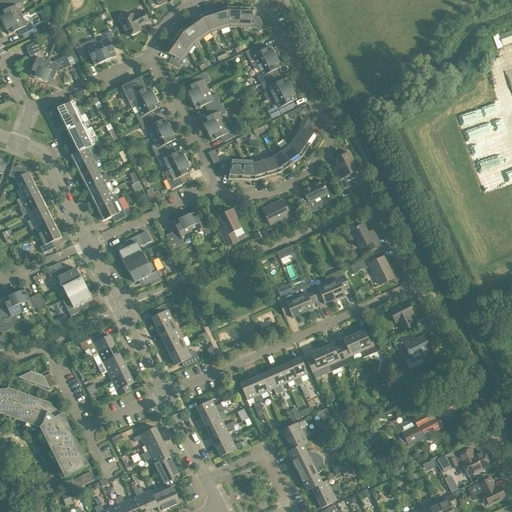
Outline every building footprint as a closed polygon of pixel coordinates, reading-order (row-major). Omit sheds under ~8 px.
[(0,0),(0,4),(3,11),(0,12),(0,17),(0,19),(0,18),(0,20),(2,25),(21,15),(16,5),(20,3),(19,0),(0,0)] [(227,8),(224,8),(214,12),(220,30),(229,27),(227,8)] [(240,8),(227,8),(229,27),(239,27),(240,8)] [(253,9),(240,8),(239,27),(249,28),(257,29),(259,33),(265,29),(259,17),(252,16),(253,9)] [(140,30),(139,27),(148,22),(143,11),(133,16),(133,15),(120,21),(128,37),(140,30)] [(214,12),(201,15),(210,33),(220,30),(214,12)] [(21,15),(2,25),(5,30),(6,30),(9,35),(19,30),(22,35),(34,29),(31,23),(24,22),(21,15)] [(201,15),(191,23),(202,39),(210,33),(201,15)] [(50,20),(39,25),(42,30),(52,25),(50,20)] [(191,23),(186,27),(180,31),(194,45),(202,39),(191,23)] [(511,31),(499,35),(503,46),(511,42),(511,30),(511,31)] [(107,39),(97,43),(105,62),(111,60),(110,59),(115,57),(111,46),(116,43),(111,31),(105,34),(107,39)] [(180,31),(172,42),(188,53),(194,45),(180,31)] [(47,61),(36,57),(39,51),(34,41),(24,46),(33,65),(29,76),(34,78),(34,79),(40,81),(47,61)] [(172,42),(169,47),(165,53),(171,56),(168,62),(179,68),(182,61),(188,53),(172,42)] [(97,43),(86,48),(84,43),(78,46),(83,58),(89,55),(94,66),(99,64),(99,65),(105,62),(97,43)] [(270,47),(259,52),(256,46),(245,52),(250,62),(254,60),(257,66),(276,57),(273,51),(272,51),(270,47)] [(58,65),(47,61),(40,81),(46,83),(46,82),(51,84),(56,73),(71,66),(66,56),(61,59),(58,65)] [(257,66),(260,72),(256,74),(261,84),(272,78),(278,76),(275,70),(280,68),(278,63),(279,62),(276,57),(257,66)] [(193,78),(196,84),(185,89),(187,94),(186,94),(189,100),(208,90),(205,84),(210,82),(205,72),(193,78)] [(272,78),(261,84),(265,94),(264,95),(267,101),(273,98),(292,89),(289,83),(288,83),(286,79),(280,81),(278,76),(272,78)] [(139,79),(140,78),(140,77),(121,86),(121,87),(122,87),(125,92),(124,92),(129,102),(133,100),(136,106),(155,97),(152,91),(151,92),(149,87),(144,89),(139,79)] [(273,98),(276,104),(272,106),(273,109),(267,111),(271,119),(294,108),(291,102),(296,100),(294,95),(295,94),(292,89),(273,98)] [(211,97),(208,90),(189,100),(192,106),(193,105),(195,110),(206,105),(209,110),(220,104),(216,94),(211,97)] [(136,106),(139,112),(135,115),(140,124),(151,119),(149,113),(159,108),(157,103),(158,103),(155,97),(136,106)] [(80,106),(76,108),(73,101),(56,109),(59,115),(58,115),(61,121),(82,110),(80,106)] [(209,110),(211,115),(201,121),(203,125),(202,126),(205,132),(224,122),(221,116),(225,114),(220,104),(209,110)] [(294,116),(302,113),(300,108),(292,112),(294,116)] [(84,114),(82,110),(61,121),(64,126),(65,126),(67,131),(83,123),(80,117),(84,114)] [(314,139),(315,138),(317,136),(310,132),(313,126),(309,118),(304,116),(299,127),(293,136),(309,147),(312,142),(314,141),(314,139)] [(151,119),(140,124),(145,134),(149,132),(152,138),(171,129),(168,123),(167,124),(165,119),(154,124),(151,119)] [(227,128),(224,122),(205,132),(208,137),(209,137),(211,142),(222,136),(225,142),(236,136),(231,126),(227,128)] [(87,130),(83,123),(67,131),(73,142),(93,132),(91,128),(87,130)] [(152,138),(155,144),(151,147),(156,156),(167,151),(165,145),(175,140),(173,135),(174,135),(171,129),(152,138)] [(94,145),(98,142),(93,132),(73,142),(78,153),(94,145)] [(293,136),(287,144),(301,158),(309,147),(293,136)] [(301,158),(287,144),(279,150),(290,165),(301,158)] [(94,145),(78,153),(71,156),(74,161),(73,162),(75,167),(97,157),(95,153),(90,155),(87,148),(94,145)] [(290,165),(279,150),(271,156),(280,173),(290,165)] [(170,156),(167,151),(156,156),(160,166),(165,164),(168,170),(187,161),(184,155),(183,155),(181,151),(170,156)] [(349,187),(344,177),(355,172),(350,162),(353,161),(349,152),(335,159),(341,173),(336,175),(343,190),(349,187)] [(271,156),(261,158),(267,177),(280,173),(271,156)] [(99,161),(97,157),(75,167),(78,173),(79,172),(82,178),(98,170),(95,163),(99,161)] [(261,158),(252,161),(254,181),(267,177),(261,158)] [(242,161),(232,161),(225,159),(222,171),(229,172),(228,180),(241,180),(242,161)] [(187,161),(168,170),(173,180),(169,183),(171,188),(183,182),(180,177),(191,172),(189,167),(190,166),(187,161)] [(252,161),(242,161),(241,180),(254,181),(252,161)] [(15,167),(15,168),(12,167),(8,177),(15,179),(21,190),(17,191),(17,192),(33,184),(34,183),(32,178),(31,178),(28,173),(24,171),(24,170),(24,169),(24,168),(23,167),(23,166),(22,166),(20,165),(19,165),(18,165),(17,166),(16,166),(15,167)] [(101,176),(98,170),(82,178),(87,188),(107,178),(105,174),(101,176)] [(106,185),(110,183),(107,178),(87,188),(92,199),(109,191),(106,185)] [(302,191),(305,196),(297,200),(305,216),(313,212),(308,203),(327,194),(321,181),(302,191)] [(134,184),(132,185),(135,191),(141,187),(138,182),(134,184)] [(17,192),(20,198),(16,200),(18,205),(23,203),(40,194),(37,189),(36,189),(33,184),(17,192)] [(154,194),(151,189),(147,191),(151,200),(156,198),(154,194)] [(118,200),(116,196),(113,199),(109,191),(92,199),(98,210),(118,200)] [(42,200),(40,194),(23,203),(18,205),(20,209),(25,207),(28,213),(44,205),(41,200),(42,200)] [(120,204),(118,200),(98,210),(103,221),(111,217),(114,223),(127,217),(123,210),(119,212),(116,206),(120,204)] [(291,205),(286,208),(282,200),(262,210),(270,225),(289,215),(292,220),(298,218),(291,205)] [(28,213),(31,220),(27,222),(29,226),(33,224),(50,216),(48,210),(47,210),(44,205),(28,213)] [(237,241),(233,232),(239,229),(234,219),(236,218),(232,210),(218,216),(225,230),(220,232),(227,247),(237,241)] [(190,214),(184,216),(192,236),(203,231),(205,236),(210,233),(205,221),(200,223),(195,213),(190,215),(190,214)] [(53,221),(50,216),(33,224),(29,226),(31,230),(35,228),(38,234),(39,235),(55,227),(52,222),(53,221)] [(178,233),(172,235),(178,247),(183,245),(181,240),(192,236),(184,216),(178,219),(178,220),(173,222),(178,233)] [(374,235),(369,237),(363,225),(351,230),(360,248),(366,245),(369,251),(380,245),(374,235)] [(39,235),(38,234),(34,237),(36,241),(41,239),(44,245),(40,247),(43,254),(55,248),(52,242),(60,238),(58,232),(56,226),(55,227),(39,235)] [(126,241),(129,246),(118,252),(120,254),(119,254),(122,261),(123,261),(124,262),(135,256),(142,253),(139,247),(150,242),(145,232),(126,241)] [(178,247),(172,235),(167,238),(172,250),(178,247)] [(292,246),(287,248),(290,255),(295,253),(292,246)] [(147,251),(142,253),(124,262),(129,272),(152,261),(147,251)] [(283,263),(296,258),(294,254),(281,259),(283,263)] [(394,278),(383,257),(369,264),(379,285),(394,278)] [(152,261),(129,272),(130,274),(129,274),(132,281),(133,281),(134,283),(140,280),(143,285),(160,277),(155,267),(152,261)] [(366,268),(362,261),(350,267),(353,274),(366,268)] [(62,268),(54,272),(51,266),(47,269),(54,284),(60,282),(63,288),(81,279),(80,277),(81,277),(77,270),(76,271),(75,268),(65,274),(62,268)] [(327,283),(334,300),(345,295),(343,291),(349,288),(343,275),(327,283)] [(81,279),(63,288),(68,298),(86,289),(81,279)] [(327,283),(311,290),(316,302),(322,300),(324,304),(334,300),(327,283)] [(308,285),(292,291),(302,314),(313,309),(311,305),(316,302),(311,290),(310,290),(308,285)] [(86,289),(68,298),(62,301),(70,317),(87,308),(85,303),(91,300),(90,297),(91,297),(87,290),(86,291),(86,289)] [(361,289),(356,292),(360,300),(365,297),(361,289)] [(35,299),(29,301),(25,290),(20,292),(19,291),(14,293),(21,313),(32,309),(34,313),(41,311),(46,308),(40,296),(35,299)] [(302,314),(292,291),(276,298),(278,304),(284,317),(290,314),(292,318),(302,314)] [(3,299),(6,307),(0,309),(0,316),(2,326),(3,332),(3,334),(6,334),(8,333),(10,331),(13,329),(14,328),(15,325),(16,323),(16,321),(15,318),(14,316),(21,313),(14,293),(8,296),(8,297),(3,299)] [(413,326),(408,316),(413,314),(407,302),(389,311),(395,323),(398,321),(403,331),(413,326)] [(153,311),(155,316),(151,318),(156,328),(173,320),(165,305),(153,311)] [(177,329),(173,320),(156,328),(161,338),(177,329)] [(177,329),(161,338),(165,347),(182,338),(177,329)] [(363,331),(353,335),(360,352),(363,358),(379,351),(371,332),(365,335),(363,331)] [(109,335),(105,338),(102,332),(79,344),(82,349),(86,351),(89,349),(92,356),(114,346),(109,335)] [(343,340),(344,344),(339,346),(344,359),(360,352),(353,335),(343,340)] [(412,362),(422,357),(431,353),(423,337),(413,342),(411,336),(396,343),(399,349),(400,349),(406,360),(410,357),(412,362)] [(182,338),(165,347),(170,356),(186,348),(182,338)] [(331,345),(321,349),(328,366),(331,372),(347,365),(344,359),(339,346),(333,349),(331,345)] [(119,355),(114,346),(92,356),(97,366),(119,355)] [(188,351),(186,348),(170,356),(175,366),(181,363),(183,367),(199,360),(195,351),(193,350),(192,350),(190,351),(188,351)] [(310,354),(312,358),(306,361),(312,373),(315,379),(331,372),(328,366),(321,349),(310,354)] [(123,364),(119,355),(97,366),(101,375),(107,372),(123,364)] [(290,363),(299,385),(303,384),(300,377),(307,374),(300,358),(290,363)] [(296,387),(299,385),(290,363),(280,367),(287,383),(293,380),(296,387)] [(123,364),(107,372),(111,381),(128,373),(123,364)] [(287,383),(280,367),(270,371),(280,394),(283,392),(280,386),(287,383)] [(280,394),(270,371),(260,376),(267,392),(273,389),(276,395),(280,394)] [(30,372),(18,377),(49,389),(44,377),(30,372)] [(133,383),(128,373),(111,381),(116,391),(133,383)] [(260,376),(250,380),(260,402),(263,401),(260,395),(267,392),(260,376)] [(260,402),(250,380),(240,384),(247,401),(253,398),(258,409),(262,407),(260,402)] [(0,414),(39,428),(64,478),(88,466),(62,414),(60,415),(50,406),(51,404),(7,388),(6,390),(0,390),(0,414)] [(438,405),(412,418),(398,425),(408,445),(443,428),(439,419),(444,417),(444,418),(445,417),(447,421),(463,413),(461,409),(463,408),(456,395),(438,404),(438,405)] [(221,404),(215,407),(211,400),(196,408),(200,418),(222,407),(221,404)] [(222,407),(200,418),(205,428),(221,420),(218,414),(224,411),(222,407)] [(245,408),(239,411),(243,420),(249,417),(245,408)] [(326,408),(318,413),(327,421),(331,419),(326,408)] [(297,413),(290,416),(292,422),(299,418),(297,413)] [(224,426),(221,420),(205,428),(210,438),(232,427),(230,423),(224,426)] [(301,429),(298,423),(282,431),(287,441),(312,428),(310,425),(301,429)] [(234,426),(232,427),(210,438),(215,447),(231,439),(228,433),(236,429),(234,426)] [(139,435),(139,436),(133,439),(135,442),(141,439),(144,445),(160,438),(155,427),(139,435)] [(312,428),(287,441),(291,450),(292,451),(303,445),(308,443),(304,436),(315,431),(313,428),(312,428)] [(359,445),(368,440),(363,429),(354,433),(359,445)] [(113,444),(123,439),(121,434),(111,439),(113,444)] [(147,452),(141,455),(137,457),(139,460),(143,458),(165,447),(160,438),(144,445),(147,452)] [(234,445),(231,439),(215,447),(220,457),(236,449),(242,446),(243,447),(246,446),(244,441),(240,443),(240,442),(234,445)] [(292,451),(291,450),(287,452),(292,461),(307,454),(303,445),(292,451)] [(165,447),(143,458),(145,462),(151,459),(154,464),(170,457),(165,447)] [(452,452),(438,459),(444,472),(452,469),(462,464),(468,476),(489,465),(487,461),(488,461),(486,455),(484,456),(483,452),(474,456),(471,449),(457,455),(458,456),(455,457),(452,452)] [(307,454),(292,461),(292,462),(296,470),(297,472),(322,459),(321,458),(321,457),(320,457),(320,456),(318,455),(316,454),(315,454),(314,453),(313,453),(312,453),(311,453),(309,454),(307,454)] [(174,466),(170,457),(154,464),(158,474),(174,466)] [(322,460),(322,459),(297,472),(298,474),(302,482),(317,474),(318,473),(319,473),(320,472),(321,471),(322,470),(322,469),(322,468),(323,467),(323,466),(323,465),(323,464),(323,463),(323,462),(323,461),(322,460)] [(333,471),(336,476),(349,470),(345,462),(334,463),(333,471)] [(180,477),(174,466),(158,474),(164,485),(180,477)] [(90,472),(67,483),(71,492),(95,480),(90,472)] [(322,483),(317,474),(302,482),(307,492),(311,489),(322,484),(322,483)] [(99,481),(102,487),(109,484),(108,482),(107,480),(104,481),(103,478),(99,481)] [(453,478),(447,481),(453,492),(458,489),(453,478)] [(478,484),(477,485),(468,489),(473,499),(483,494),(489,506),(505,498),(499,486),(493,489),(491,484),(492,484),(490,478),(478,484)] [(322,484),(311,489),(316,499),(338,488),(336,484),(330,487),(326,481),(322,483),(322,484)] [(157,507),(152,496),(150,491),(144,494),(141,487),(137,489),(146,511),(157,507)] [(172,487),(162,491),(169,508),(179,503),(172,487)] [(339,491),(338,488),(316,499),(321,509),(336,501),(333,494),(339,491)] [(145,511),(146,511),(137,489),(134,491),(136,497),(130,500),(134,511),(145,511)] [(159,511),(169,508),(162,491),(152,496),(157,507),(158,511),(159,511)] [(66,507),(72,504),(67,492),(61,495),(66,507)] [(459,511),(453,495),(446,498),(436,502),(440,511),(459,511)] [(134,511),(130,500),(124,502),(121,496),(117,498),(123,511),(134,511)] [(123,511),(117,498),(114,499),(117,505),(110,508),(111,511),(123,511)] [(440,511),(436,502),(426,507),(420,509),(421,511),(440,511)]
